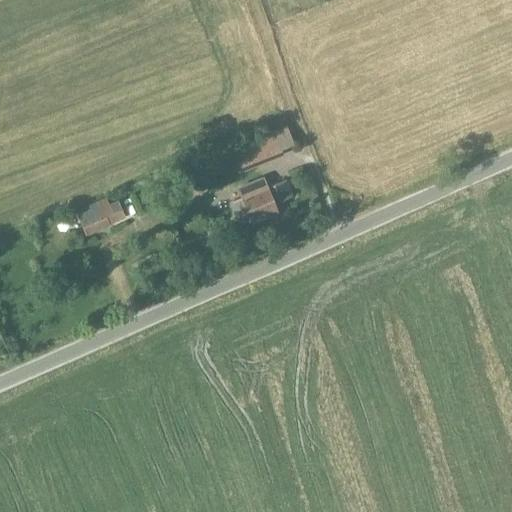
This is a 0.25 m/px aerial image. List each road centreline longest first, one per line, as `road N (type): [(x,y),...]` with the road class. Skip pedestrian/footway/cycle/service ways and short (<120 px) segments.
road 1 (unclassified): [(0,384),(511,159)]
road 2 (track): [(245,0),(335,237)]
